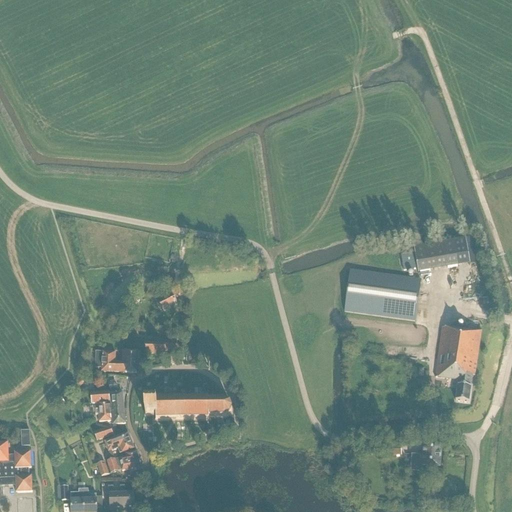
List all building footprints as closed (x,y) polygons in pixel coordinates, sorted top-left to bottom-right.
[(458,267),(454,240),(414,247),(418,274),(458,267)] [(421,281),(350,271),(344,313),(415,323),(421,281)] [(172,295),(158,302),(164,312),(177,305),(172,295)] [(475,377),(481,332),(452,327),(452,329),(442,328),(435,378),(458,382),(455,402),(469,403),(473,376),(475,377)] [(126,352),(126,373),(137,374),(137,366),(143,367),(143,361),(142,361),(142,354),(164,355),(164,344),(146,343),(146,349),(137,349),(137,353),(126,352)] [(181,346),(166,345),(165,352),(181,353),(181,346)] [(379,348),(366,348),(366,358),(378,358),(379,348)] [(101,372),(114,373),(126,373),(126,352),(122,352),(122,363),(115,363),(116,354),(103,353),(96,353),(95,369),(102,369),(101,372)] [(82,376),(75,382),(81,388),(87,381),(82,376)] [(110,390),(112,411),(124,409),(122,394),(118,394),(118,390),(110,390)] [(109,393),(91,394),(92,405),(98,404),(99,423),(112,422),(109,393)] [(225,402),(224,402),(209,402),(209,399),(156,400),(156,404),(145,404),(145,416),(156,416),(156,421),(209,421),(209,418),(223,418),(224,418),(225,418),(226,418),(228,417),(228,416),(229,415),(230,415),(231,413),(231,412),(231,411),(231,410),(231,408),(231,407),(230,406),(230,405),(229,404),(228,403),(227,403),(226,402),(225,402)] [(124,409),(112,411),(112,413),(111,414),(112,426),(126,425),(124,409)] [(97,442),(113,436),(110,428),(94,433),(97,442)] [(22,447),(30,447),(29,431),(21,432),(22,447)] [(128,434),(105,443),(108,453),(118,449),(120,455),(134,449),(128,434)] [(8,444),(0,444),(0,486),(16,486),(16,494),(32,493),(32,477),(29,477),(29,469),(31,469),(31,453),(15,454),(15,457),(8,457),(8,444)] [(388,457),(402,456),(402,445),(387,446),(388,457)] [(411,456),(412,456),(411,471),(420,472),(421,472),(421,467),(440,468),(441,446),(425,445),(424,456),(422,456),(422,457),(412,456),(411,456)] [(143,475),(137,452),(125,455),(126,458),(119,459),(122,472),(131,470),(133,477),(143,475)] [(111,475),(119,472),(115,460),(107,462),(111,475)] [(101,478),(109,475),(105,463),(97,465),(101,478)] [(61,502),(69,502),(68,487),(60,488),(61,502)] [(109,495),(110,511),(122,511),(122,495),(120,495),(113,495),(113,487),(108,487),(108,495),(109,495)] [(122,495),(122,511),(134,511),(134,494),(125,495),(125,487),(120,487),(120,495),(122,495)] [(84,511),(83,490),(78,491),(78,494),(71,494),(71,502),(71,511),(84,511)] [(88,490),(83,490),(84,511),(97,511),(97,501),(87,501),(87,497),(89,497),(88,490)]
